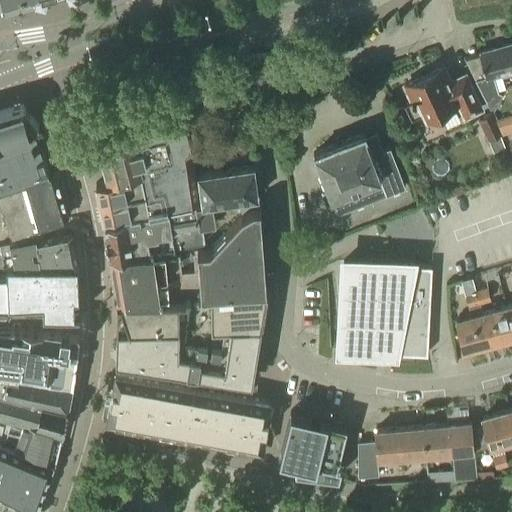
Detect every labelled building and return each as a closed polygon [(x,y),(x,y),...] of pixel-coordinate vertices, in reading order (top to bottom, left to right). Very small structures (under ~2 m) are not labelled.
[(485,78),(475,81),(491,113),(492,112),(502,94),(497,92),(497,91),(493,76),(501,74),(501,76),(511,72),(511,41),(478,51),(479,54),(485,78)] [(267,53),(242,56),(243,71),(268,68),(267,53)] [(411,99),(403,103),(410,118),(422,112),(424,117),(457,101),(464,116),(480,108),(464,75),(449,81),(442,66),(404,84),(411,99)] [(0,142),(35,131),(42,129),(22,103),(0,108),(0,142)] [(107,180),(95,182),(103,219),(105,219),(143,212),(197,203),(190,154),(197,147),(188,112),(141,124),(96,136),(107,180)] [(502,132),(492,112),(491,113),(478,119),(487,139),(502,132)] [(35,131),(0,142),(0,165),(41,152),(35,131)] [(363,132),(313,152),(336,212),(338,216),(387,197),(386,194),(404,187),(389,147),(382,150),(371,154),(364,134),(363,132)] [(41,152),(0,165),(0,188),(48,173),(41,152)] [(253,165),(197,173),(202,202),(202,204),(211,202),(257,196),(253,165)] [(0,306),(21,307),(21,309),(43,312),(79,313),(76,261),(19,261),(19,263),(1,263),(1,260),(0,259),(0,239),(43,231),(42,223),(67,215),(54,171),(48,173),(0,188),(0,306)] [(174,248),(152,250),(152,251),(153,253),(177,251),(209,248),(240,213),(258,203),(257,196),(211,202),(214,222),(171,230),(174,248)] [(105,225),(104,225),(109,254),(152,251),(152,250),(174,248),(171,230),(214,222),(211,202),(202,204),(202,202),(197,203),(143,212),(105,219),(105,225)] [(143,251),(109,254),(115,299),(185,297),(185,295),(266,289),(264,270),(263,252),(262,242),(262,233),(260,208),(258,203),(240,213),(209,248),(177,251),(153,253),(152,251),(143,251)] [(43,231),(0,239),(0,259),(1,260),(1,263),(19,263),(19,261),(76,261),(70,230),(44,236),(43,231)] [(511,234),(503,237),(505,248),(511,246),(511,234)] [(490,239),(472,246),(481,271),(499,265),(490,239)] [(431,265),(343,260),(339,349),(427,353),(431,265)] [(486,288),(475,291),(479,302),(489,299),(486,288)] [(185,297),(115,299),(116,326),(143,326),(175,326),(175,325),(261,323),(266,289),(185,295),(185,297)] [(468,314),(455,317),(464,348),(489,341),(481,311),(479,302),(475,291),(463,294),(468,314)] [(511,335),(511,328),(505,304),(481,311),(489,341),(511,335)] [(13,328),(6,373),(9,373),(34,376),(71,382),(72,382),(79,333),(14,323),(13,323),(13,328)] [(112,340),(112,341),(112,342),(112,343),(113,344),(113,345),(115,347),(116,348),(116,359),(252,380),(261,323),(175,325),(175,326),(143,326),(116,326),(116,334),(115,334),(114,335),(113,337),(112,338),(112,339),(112,340)] [(0,371),(6,373),(13,328),(12,328),(12,330),(0,328),(0,371)] [(0,371),(0,388),(67,406),(71,382),(9,373),(0,371)] [(116,372),(107,421),(143,428),(263,451),(272,401),(143,377),(116,372)] [(0,414),(23,420),(23,419),(38,424),(39,422),(62,430),(67,406),(0,388),(0,414)] [(511,428),(507,409),(481,416),(490,446),(495,466),(506,463),(501,443),(511,439),(511,428)] [(290,410),(278,457),(334,471),(337,459),(346,424),(319,418),(317,424),(308,421),(309,415),(290,410)] [(0,438),(3,439),(8,427),(19,431),(14,444),(53,460),(60,431),(62,431),(62,430),(39,422),(38,424),(23,419),(23,420),(0,414),(0,438)] [(471,420),(423,424),(425,453),(451,451),(453,478),(476,476),(473,449),(471,420)] [(423,424),(399,426),(401,455),(425,453),(423,424)] [(399,426),(375,428),(376,438),(377,457),(401,455),(399,426)] [(8,427),(3,439),(14,444),(19,431),(8,427)] [(0,493),(22,505),(34,511),(53,460),(14,444),(3,439),(0,438),(0,493)] [(376,438),(357,440),(358,474),(358,475),(378,474),(377,457),(376,438)] [(487,469),(485,479),(502,482),(503,472),(487,469)] [(0,510),(7,511),(20,511),(22,505),(0,493),(0,510)]
